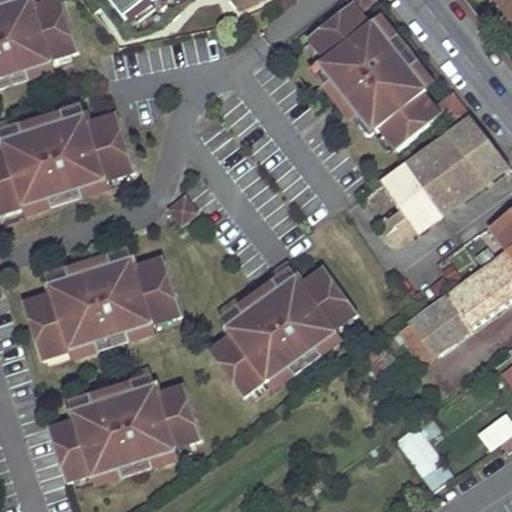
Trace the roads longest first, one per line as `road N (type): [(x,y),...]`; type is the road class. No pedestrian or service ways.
road 1 (unknown): [(310,0),(208,78),(147,200),(88,233),(0,264)]
road 2 (unknown): [(0,364),(52,511)]
road 3 (secondary): [(511,115),(421,0)]
